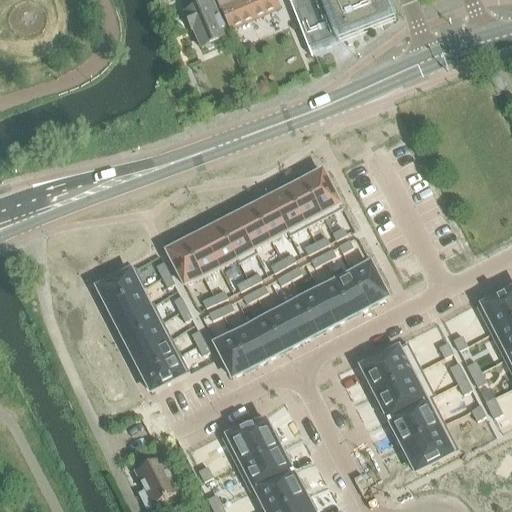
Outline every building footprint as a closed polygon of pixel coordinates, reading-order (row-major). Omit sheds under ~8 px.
[(233,37),(216,0),(209,0),(211,5),(186,16),(193,33),(194,33),(202,51),(206,49),(209,52),(216,49),(217,45),(228,40),(228,39),(233,37)] [(216,0),(233,37),(234,37),(231,32),(252,23),(242,0),(216,0)] [(242,0),(252,23),(280,11),(275,0),(242,0)] [(288,0),(291,6),(312,59),(313,58),(311,52),(338,41),(335,34),(337,33),(340,32),(343,39),(390,21),(381,0),(324,0),(323,1),(322,0),(303,0),(292,4),(290,0),(288,0)] [(264,87),(258,89),(262,100),(272,96),(270,90),(264,87)] [(313,181),(306,185),(326,223),(343,213),(324,175),(313,181)] [(296,190),(289,193),(308,231),(326,223),(306,185),(305,185),(296,190)] [(281,197),(272,202),(291,240),(308,231),(289,193),(281,197)] [(262,207),(255,211),(272,245),(288,237),(290,241),(291,240),(272,202),(262,207)] [(247,215),(238,220),(257,258),(258,258),(256,253),(272,245),(255,211),(247,215)] [(228,225),(221,229),(240,267),(257,258),(238,220),(228,225)] [(213,232),(204,237),(221,271),(237,263),(239,267),(240,267),(221,229),(213,232)] [(344,232),(334,238),(337,245),(348,239),(344,232)] [(194,242),(186,246),(204,280),(211,276),(221,271),(204,237),(194,242)] [(327,241),(317,247),(320,254),(331,248),(327,241)] [(351,245),(340,250),(344,257),(355,252),(351,245)] [(179,250),(168,256),(186,289),(204,280),(186,246),(179,250)] [(317,247),(306,252),(310,259),(320,254),(317,247)] [(334,253),(323,259),(327,266),(337,261),(334,253)] [(293,259),(283,264),(286,271),(297,266),(293,259)] [(323,259),(312,264),(316,272),(327,266),(323,259)] [(283,264),(272,270),(276,277),(286,271),(283,264)] [(165,267),(158,270),(163,281),(170,277),(165,267)] [(372,268),(354,277),(371,311),(378,307),(389,302),(372,268)] [(300,271),(289,277),(293,284),(303,278),(300,271)] [(136,272),(98,292),(104,302),(108,310),(146,290),(136,272)] [(259,276),(248,282),(252,289),(263,283),(259,276)] [(170,277),(163,281),(169,292),(176,288),(170,277)] [(289,277),(278,282),(282,289),(293,284),(289,277)] [(354,277),(336,286),(354,320),(361,316),(371,311),(354,277)] [(248,282),(238,287),(241,294),(252,289),(248,282)] [(318,289),(317,290),(337,328),(346,323),(354,320),(336,286),(320,294),(318,289)] [(266,289),(255,294),(259,301),(269,296),(266,289)] [(146,290),(108,310),(112,317),(116,327),(155,307),(154,306),(150,308),(142,293),(146,291),(146,290)] [(317,290),(300,299),(320,337),(327,333),(337,328),(317,290)] [(511,293),(477,311),(491,338),(511,327),(511,293)] [(225,294),(214,299),(218,306),(229,301),(225,294)] [(255,294),(244,300),(248,307),(259,301),(255,294)] [(214,299),(204,305),(207,312),(218,306),(214,299)] [(300,299),(283,307),(303,346),(312,341),(320,337),(300,299)] [(182,301),(175,304),(181,315),(188,311),(182,301)] [(231,306),(221,312),(224,319),(235,313),(231,306)] [(155,307),(116,327),(122,336),(125,344),(163,324),(155,307)] [(284,312),(268,320),(286,355),(293,351),(303,346),(283,307),(282,308),(284,312)] [(188,311),(181,315),(186,326),(193,322),(188,311)] [(221,312),(210,317),(214,324),(224,319),(221,312)] [(268,320),(251,329),(269,364),(278,359),(286,355),(268,320)] [(163,324),(125,344),(129,351),(134,361),(172,341),(163,324)] [(511,327),(491,338),(505,364),(511,360),(511,327)] [(232,333),(232,334),(252,372),(259,369),(269,364),(251,329),(235,337),(232,333)] [(232,334),(213,343),(222,360),(234,382),(244,376),(252,372),(232,334)] [(200,335),(193,339),(198,349),(206,346),(200,335)] [(463,339),(454,344),(460,354),(469,350),(463,339)] [(172,341),(134,361),(139,371),(143,378),(181,358),(172,341)] [(206,346),(198,349),(204,360),(211,356),(206,346)] [(408,347),(362,371),(367,381),(364,383),(370,395),(372,394),(374,393),(376,398),(422,374),(408,347)] [(449,347),(440,351),(446,362),(455,357),(449,347)] [(181,358),(143,378),(147,385),(152,396),(190,376),(181,358)] [(477,365),(468,370),(473,380),(482,376),(477,365)] [(462,372),(454,377),(459,388),(468,383),(462,372)] [(376,403),(375,404),(381,416),(385,414),(389,422),(388,423),(389,424),(436,400),(422,374),(376,398),(378,402),(376,403)] [(482,376),(473,380),(479,391),(488,386),(482,376)] [(468,383),(459,388),(465,398),(473,394),(468,383)] [(436,400),(389,424),(389,426),(390,425),(394,433),(391,435),(397,447),(398,446),(401,445),(403,450),(446,428),(433,403),(436,401),(436,400)] [(496,402),(487,406),(492,417),(501,412),(496,402)] [(481,409),(472,414),(478,424),(487,420),(481,409)] [(266,421),(223,443),(237,470),(280,448),(277,443),(279,442),(281,441),(274,429),(271,431),(266,421)] [(403,455),(402,456),(406,464),(410,462),(417,476),(459,454),(446,428),(403,450),(405,454),(403,455)] [(280,448),(237,470),(250,496),(294,473),(293,471),(292,472),(288,464),(292,462),(285,450),(284,451),(282,452),(280,448)] [(157,511),(173,511),(182,508),(177,497),(178,497),(161,463),(158,464),(157,461),(146,467),(147,470),(137,475),(147,495),(142,498),(149,511),(156,508),(157,511)] [(209,471),(200,475),(205,486),(214,481),(209,471)] [(294,473),(250,496),(251,496),(256,494),(265,511),(282,511),(306,500),(304,495),(306,494),(307,493),(301,481),(298,483),(294,475),(295,474),(294,473)] [(218,499),(209,503),(213,511),(218,511),(223,510),(218,499)] [(306,500),(282,511),(317,511),(312,502),(311,503),(308,504),(306,500)]
